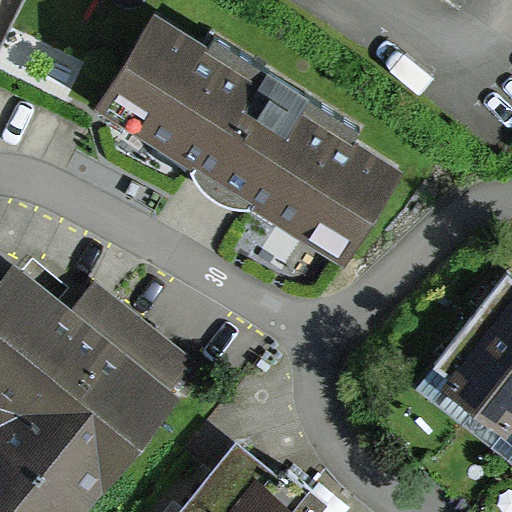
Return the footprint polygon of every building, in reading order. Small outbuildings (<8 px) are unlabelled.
[(416,148),(169,0),(164,0),(102,103),(352,253),(416,148)] [(80,304),(17,251),(0,270),(0,384),(15,397),(0,414),(0,495),(20,511),(62,511),(190,360),(97,283),(80,304)] [(511,362),(511,274),(510,273),(429,377),(474,412),(511,362)] [(511,362),(474,412),(511,441),(511,362)] [(341,511),(239,429),(170,511),(341,511)]
